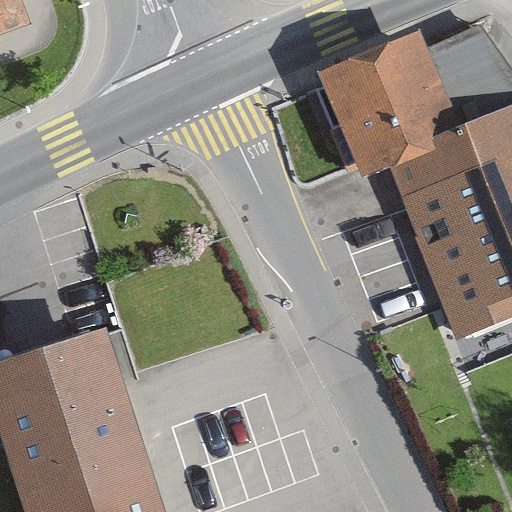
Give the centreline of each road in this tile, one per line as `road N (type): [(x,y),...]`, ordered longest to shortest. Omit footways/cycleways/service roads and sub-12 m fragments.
road 1 (residential): [(414,511),(204,84)]
road 2 (tertiary): [(0,178),(204,84)]
road 3 (tertiary): [(204,84),(395,0)]
